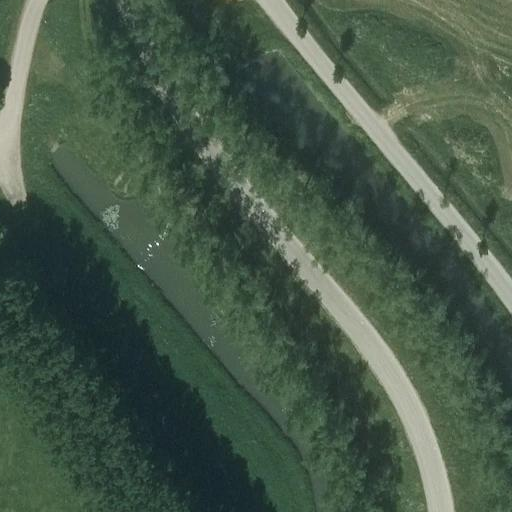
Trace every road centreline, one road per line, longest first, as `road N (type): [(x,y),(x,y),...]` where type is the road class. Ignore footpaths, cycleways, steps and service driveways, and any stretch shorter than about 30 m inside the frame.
road 1 (residential): [(442,511),(418,408),(320,274),(185,119),(129,0)]
road 2 (unclassified): [(511,306),(265,0)]
road 3 (unclassified): [(0,143),(34,0)]
